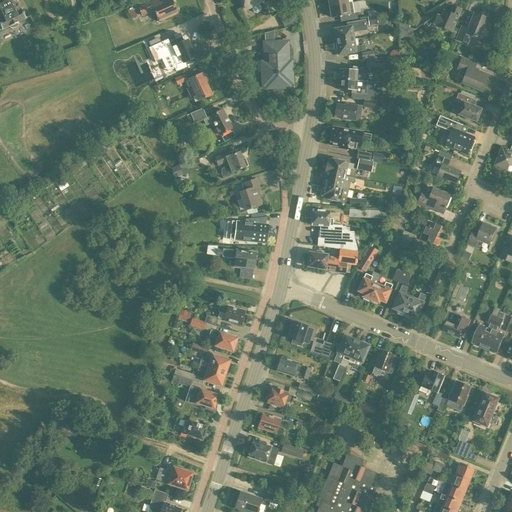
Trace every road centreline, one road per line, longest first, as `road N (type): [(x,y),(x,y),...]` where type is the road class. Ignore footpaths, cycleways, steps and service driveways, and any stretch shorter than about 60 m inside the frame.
road 1 (residential): [(511,382),(279,286)]
road 2 (tertiary): [(205,511),(279,286)]
road 3 (residential): [(309,129),(252,110),(206,0)]
road 4 (tertiary): [(279,286),(309,129)]
road 5 (tertiary): [(309,129),(316,33),(308,0)]
